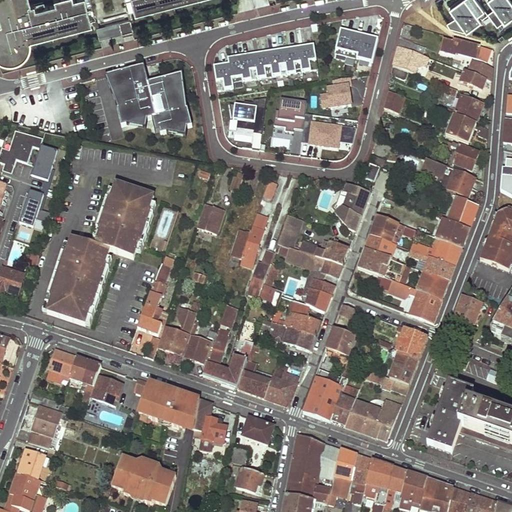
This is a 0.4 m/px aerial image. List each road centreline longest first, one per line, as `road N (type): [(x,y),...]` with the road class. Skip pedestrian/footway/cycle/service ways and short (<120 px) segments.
road 1 (residential): [(400,0),(367,143),(344,175),(219,154),(192,40)]
road 2 (residential): [(511,46),(497,74),(488,213),(439,335)]
road 3 (residential): [(40,332),(293,420)]
road 4 (residential): [(192,40),(386,0)]
road 5 (residential): [(0,82),(192,40)]
road 6 (residential): [(341,297),(293,420)]
road 7 (residential): [(392,454),(439,335)]
road 8 (residential): [(392,454),(511,496)]
road 9 (residential): [(386,180),(341,297)]
